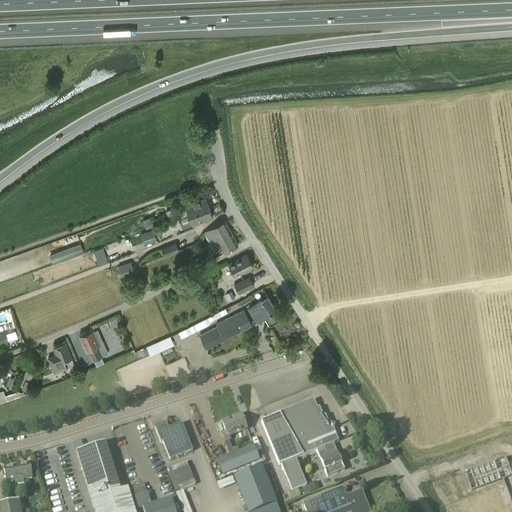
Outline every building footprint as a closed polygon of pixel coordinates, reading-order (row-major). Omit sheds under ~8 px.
[(188,215),(209,207),(205,198),(184,205),(188,215)] [(213,218),(209,207),(188,215),(188,216),(178,219),(182,229),(191,225),(191,226),(213,218)] [(146,230),(157,225),(162,223),(159,213),(153,215),(143,220),(146,230)] [(215,239),(223,253),(238,245),(224,220),(218,224),(204,232),(210,243),(215,239)] [(143,243),(144,243),(155,239),(152,230),(141,235),(140,234),(138,234),(130,237),(135,246),(134,247),(136,252),(145,248),(143,243)] [(80,243),(57,252),(61,261),(83,252),(80,243)] [(179,251),(176,243),(161,248),(164,257),(179,251)] [(103,248),(94,251),(99,265),(108,262),(103,248)] [(228,265),(234,276),(253,267),(246,255),(228,265)] [(122,279),(135,274),(131,262),(118,267),(122,279)] [(254,286),(249,276),(234,284),(239,295),(254,286)] [(236,299),(231,290),(224,294),(229,303),(236,299)] [(254,299),(252,295),(239,302),(241,306),(254,299)] [(280,317),(267,297),(248,309),(257,322),(264,317),(268,324),(271,325),(279,320),(280,317)] [(206,349),(243,331),(252,326),(243,309),(215,324),(216,326),(199,335),(206,349)] [(93,330),(79,336),(86,352),(89,351),(93,361),(101,357),(97,348),(100,346),(93,330)] [(15,331),(0,335),(0,341),(17,337),(15,331)] [(50,360),(55,373),(75,364),(65,342),(53,347),(57,357),(50,360)] [(25,381),(22,389),(28,392),(32,384),(25,381)] [(18,392),(5,396),(7,401),(24,394),(23,392),(22,392),(20,393),(18,392)] [(316,452),(333,445),(338,443),(331,424),(328,425),(325,416),(323,417),(319,408),(317,409),(313,400),(279,414),(260,422),(279,467),(281,466),(291,492),(306,486),(296,460),(316,452)] [(224,443),(230,441),(228,437),(246,430),(240,415),(240,416),(233,419),(232,418),(232,419),(233,421),(229,423),(228,420),(228,421),(221,424),(221,423),(225,433),(221,435),(224,443)] [(160,444),(162,443),(169,461),(192,452),(181,424),(168,429),(166,423),(153,428),(160,444)] [(120,491),(105,443),(76,452),(94,511),(134,511),(128,488),(120,491)] [(333,445),(316,452),(319,459),(327,478),(344,471),(337,453),(333,445)] [(253,447),(216,462),(222,477),(259,462),(253,447)] [(511,501),(511,479),(511,476),(504,458),(464,473),(471,491),(501,480),(509,502),(511,501)] [(175,493),(195,484),(185,461),(165,470),(175,493)] [(23,483),(23,480),(30,478),(28,464),(4,468),(6,483),(14,481),(15,484),(23,483)] [(261,467),(234,478),(246,511),(257,511),(276,504),(261,467)] [(316,484),(309,487),(311,492),(319,489),(316,484)] [(341,488),(309,501),(302,504),(305,511),(370,511),(361,490),(349,495),(344,495),(346,490),(341,488)] [(181,511),(188,511),(184,490),(177,492),(181,511)] [(174,511),(171,499),(142,508),(143,511),(174,511)] [(20,511),(18,500),(0,504),(0,511),(20,511)]
